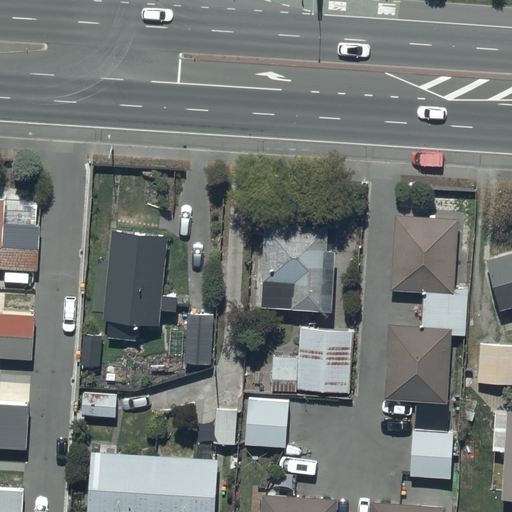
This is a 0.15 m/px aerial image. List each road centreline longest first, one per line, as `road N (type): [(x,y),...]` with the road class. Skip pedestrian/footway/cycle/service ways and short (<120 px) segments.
road 1 (primary): [(511,129),(112,104)]
road 2 (primary): [(116,24),(511,51)]
